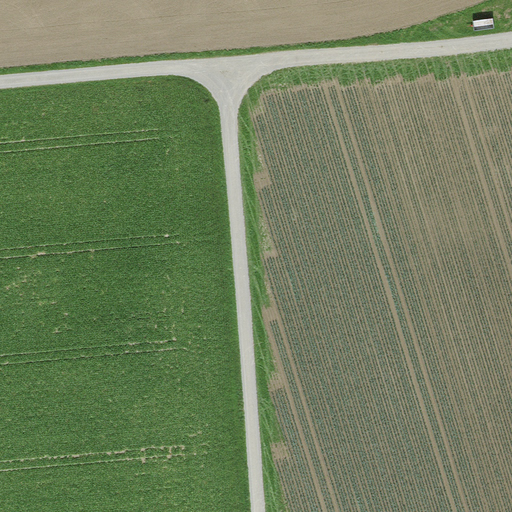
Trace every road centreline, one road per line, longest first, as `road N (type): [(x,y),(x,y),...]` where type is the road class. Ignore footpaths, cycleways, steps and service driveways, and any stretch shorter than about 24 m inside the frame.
road 1 (unclassified): [(511,44),(225,70),(259,511)]
road 2 (track): [(225,70),(0,88)]
